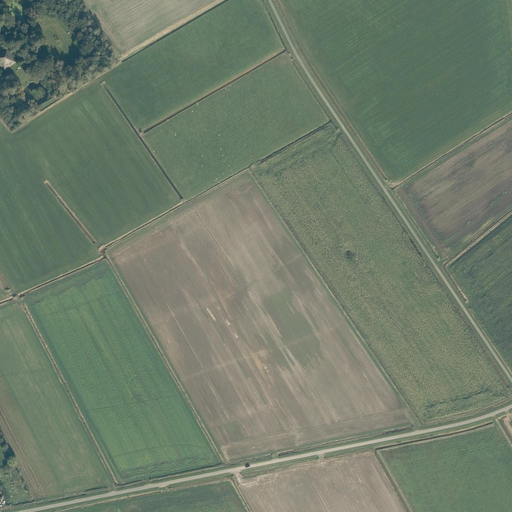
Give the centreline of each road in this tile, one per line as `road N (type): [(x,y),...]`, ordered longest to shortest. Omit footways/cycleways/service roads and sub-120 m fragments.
road 1 (unclassified): [(38,511),(419,435),(511,406)]
road 2 (unclassified): [(511,388),(270,0)]
